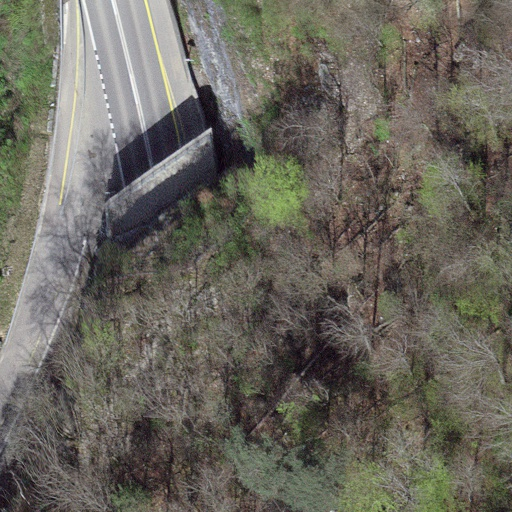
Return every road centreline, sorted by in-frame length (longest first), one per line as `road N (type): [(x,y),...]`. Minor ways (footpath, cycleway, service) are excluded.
road 1 (primary): [(204,511),(162,190),(112,0)]
road 2 (unclassified): [(0,400),(51,256),(88,99)]
